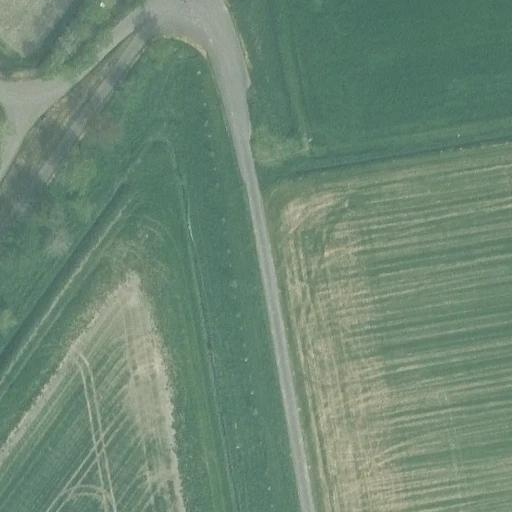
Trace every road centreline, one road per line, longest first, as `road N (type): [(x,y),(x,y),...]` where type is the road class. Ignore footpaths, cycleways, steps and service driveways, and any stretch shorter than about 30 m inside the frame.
road 1 (unclassified): [(302,511),(225,50),(195,0)]
road 2 (unclassified): [(0,235),(169,1)]
road 3 (unclassified): [(169,1),(149,6),(25,109)]
